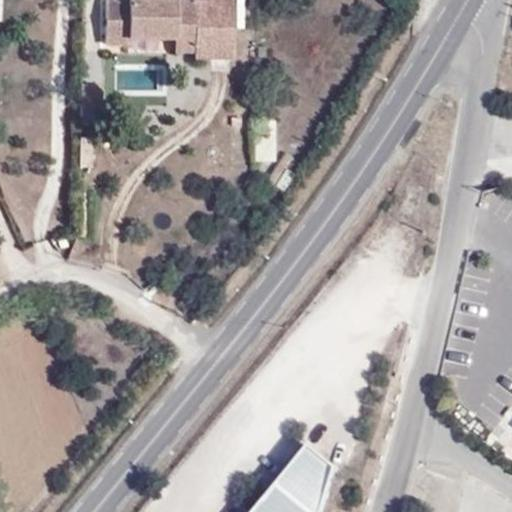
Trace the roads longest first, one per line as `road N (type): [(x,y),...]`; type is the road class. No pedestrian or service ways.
road 1 (residential): [(460,12),(482,39),(474,137),(412,426),(382,511)]
road 2 (primary): [(228,353),(296,271),(460,12)]
road 3 (residential): [(29,283),(114,288),(228,353)]
road 4 (primary): [(98,511),(228,353)]
road 5 (unknown): [(502,242),(460,408)]
